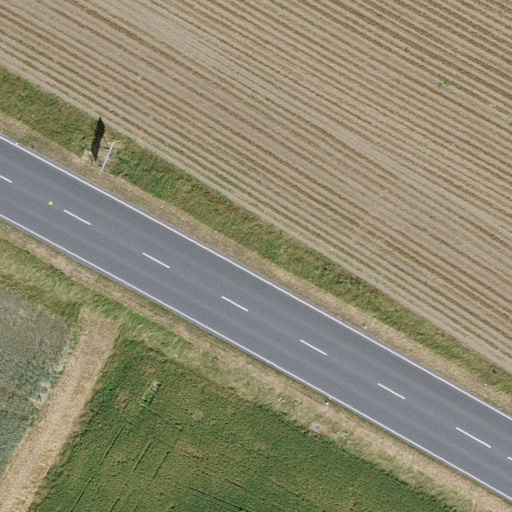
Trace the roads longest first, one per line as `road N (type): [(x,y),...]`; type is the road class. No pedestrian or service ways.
road 1 (primary): [(0,175),(511,459)]
road 2 (track): [(3,511),(142,251)]
